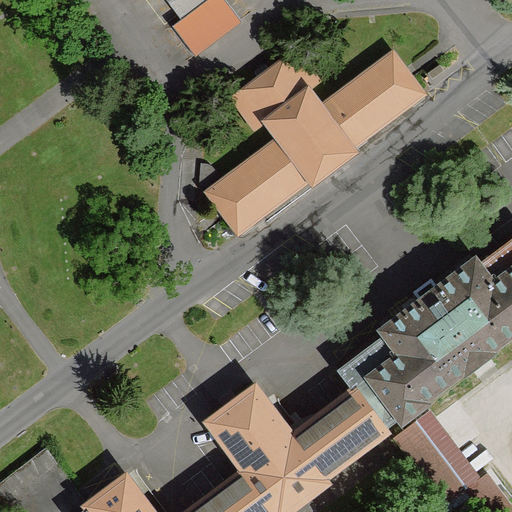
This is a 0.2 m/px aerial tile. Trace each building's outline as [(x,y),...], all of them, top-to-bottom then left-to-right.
[(169,0),(186,21),(178,29),(199,58),(243,23),(225,0),(169,0)] [(426,91),(391,46),(320,99),(310,85),(319,79),(292,46),(224,95),(251,131),(262,122),(273,136),(201,189),(236,233),(307,181),(310,185),(358,149),(354,145),(426,91)] [(511,234),(481,258),(473,250),(373,327),(379,335),(336,368),(349,388),(291,430),(254,379),(200,420),(236,471),(174,511),(149,511),(120,471),(77,502),(81,507),(74,511),(271,511),(400,415),(402,418),(426,401),(424,397),(511,330),(511,234)] [(444,504),(466,488),(418,423),(396,439),(444,504)] [(511,511),(511,503),(488,472),(466,488),(477,503),(483,511),(511,511)] [(466,488),(444,504),(449,511),(464,511),(477,503),(466,488)]
